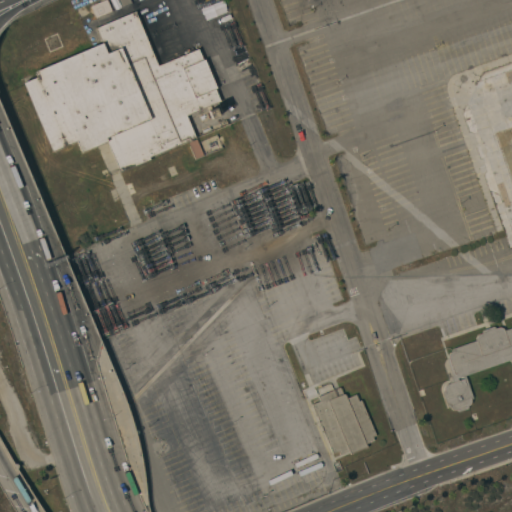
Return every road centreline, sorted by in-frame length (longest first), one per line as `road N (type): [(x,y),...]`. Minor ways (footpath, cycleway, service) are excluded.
road 1 (residential): [(403,428),(258,0)]
road 2 (secondary): [(123,511),(0,186)]
road 3 (secondary): [(0,254),(88,511)]
road 4 (residential): [(329,511),(511,444)]
